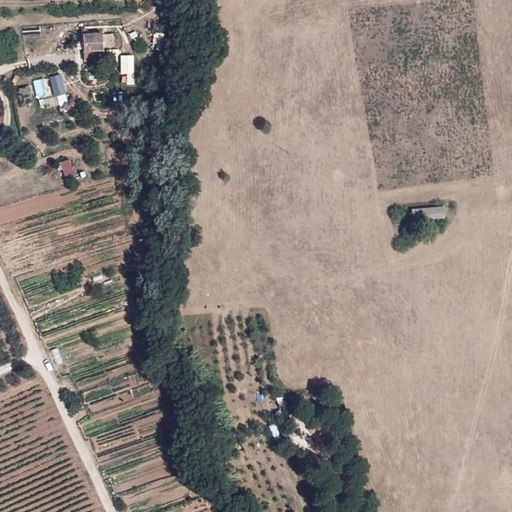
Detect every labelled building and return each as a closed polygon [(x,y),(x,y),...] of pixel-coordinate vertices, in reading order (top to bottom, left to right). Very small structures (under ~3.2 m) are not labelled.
[(84,51),(86,51),(101,50),(103,50),(102,31),(83,32),(84,51)] [(116,46),(115,33),(104,33),(105,47),(116,46)] [(101,50),(86,51),(86,57),(87,57),(88,60),(101,59),(101,50)] [(136,84),(135,55),(122,55),(122,74),(128,74),(129,85),(136,84)] [(57,96),(41,100),(43,110),(69,103),(62,74),(52,76),(57,96)] [(50,77),(35,80),(39,99),(55,95),(50,77)] [(62,161),(65,175),(74,173),(71,159),(62,161)] [(445,217),(444,206),(411,210),(413,221),(445,217)]
